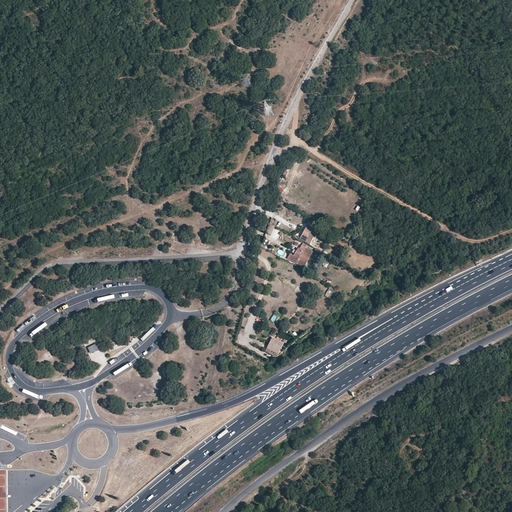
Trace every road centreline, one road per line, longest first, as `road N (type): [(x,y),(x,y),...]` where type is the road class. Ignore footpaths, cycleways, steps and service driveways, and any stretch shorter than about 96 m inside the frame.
road 1 (track): [(0,292),(41,255),(297,143),(460,238),(511,228)]
road 2 (unclassified): [(351,0),(284,122),(240,248),(217,257),(56,263),(0,308)]
road 3 (motorway): [(491,271),(302,382),(133,511)]
road 4 (motorway): [(491,271),(390,315),(249,394),(146,427)]
road 5 (unclassified): [(224,511),(386,393),(511,329)]
road 6 (motorway): [(162,511),(244,445),(398,343)]
road 7 (motorway): [(176,511),(398,343)]
road 8 (motorway): [(398,343),(511,281)]
road 9 (track): [(309,150),(368,77),(399,82)]
